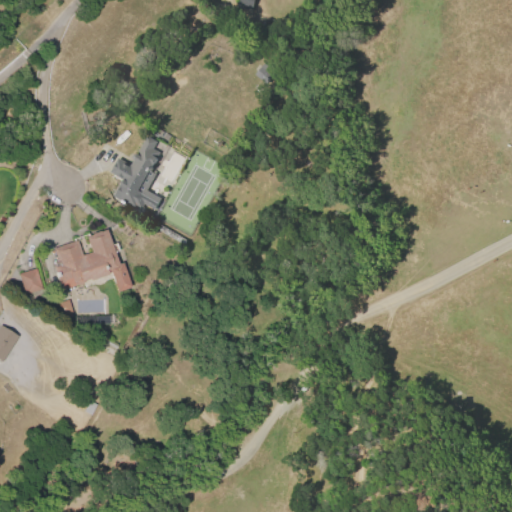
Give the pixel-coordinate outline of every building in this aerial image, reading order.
[(236,8),(237,0),(255,0),(252,12),(236,8)] [(254,74),(263,62),(279,75),(269,87),(254,74)] [(109,172),(117,159),(130,166),(146,136),(156,142),(153,148),(159,152),(149,171),(155,174),(146,191),(160,199),(154,210),(142,204),(138,211),(112,196),(122,179),(109,172)] [(51,248),(74,240),(79,255),(90,252),(84,235),(105,228),(117,263),(121,262),(129,287),(115,292),(109,273),(89,280),(89,278),(80,281),(81,284),(74,286),(73,285),(62,289),(60,283),(58,284),(52,266),(53,265),(52,262),(55,261),(51,248)] [(16,274),(34,269),(40,289),(23,295),(16,274)] [(55,303),(67,299),(71,312),(69,313),(70,317),(59,320),(55,303)] [(0,325),(16,336),(0,362),(0,325)] [(82,412),(88,401),(95,405),(89,415),(82,412)]
